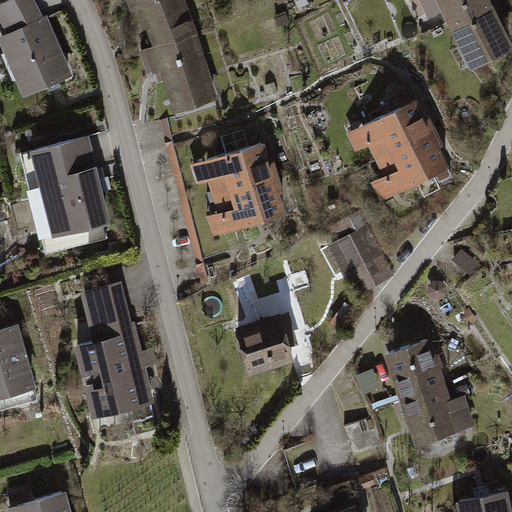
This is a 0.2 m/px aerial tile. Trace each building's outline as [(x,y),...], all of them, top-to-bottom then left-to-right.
[(72,75),(39,0),(13,0),(1,5),(13,32),(3,37),(28,94),(72,75)] [(196,13),(190,0),(135,0),(140,11),(149,30),(163,79),(177,125),(225,111),(196,13)] [(440,0),(475,67),(511,48),(511,38),(505,25),(491,0),(440,0)] [(431,119),(422,101),(356,133),(386,193),(451,161),(443,144),(431,119)] [(92,132),(35,147),(57,234),(114,220),(92,132)] [(278,153),(275,140),(203,161),(225,236),(297,214),(292,198),(278,153)] [(369,227),(334,248),(360,291),(395,270),(369,227)] [(160,404),(132,282),(87,292),(98,339),(81,343),(99,418),(160,404)] [(287,311),(243,323),(257,375),(301,364),(287,311)] [(0,396),(38,387),(22,325),(0,330),(0,396)] [(432,334),(385,352),(418,443),(479,421),(471,397),(457,402),(441,357),(432,334)] [(383,447),(371,415),(342,426),(354,458),(383,447)] [(314,439),(285,449),(298,489),(327,480),(314,439)] [(511,511),(511,492),(462,501),(464,511),(511,511)] [(71,511),(67,494),(14,506),(15,511),(71,511)]
